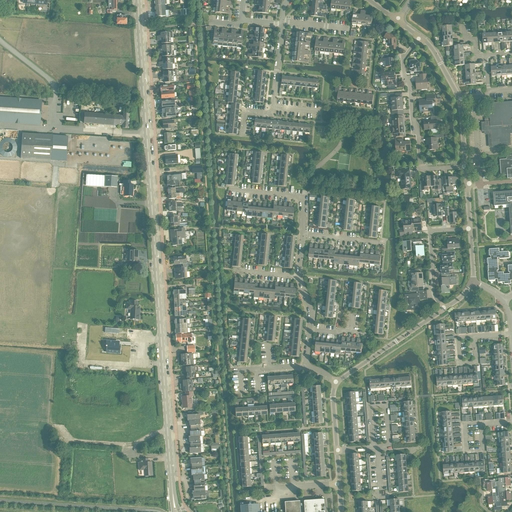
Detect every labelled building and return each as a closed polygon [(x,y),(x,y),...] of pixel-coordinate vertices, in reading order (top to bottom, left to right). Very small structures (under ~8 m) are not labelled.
[(110,0),(108,0),(108,7),(111,7),(111,10),(107,10),(107,13),(112,14),(112,10),(117,10),(116,0),(110,0)] [(126,24),(126,19),(125,16),(117,16),(117,24),(126,24)] [(212,42),(212,45),(217,45),(219,33),(216,33),(217,28),(214,28),(214,30),(211,29),(210,42),(212,42)] [(396,42),(395,42),(395,36),(389,31),(384,38),(388,41),(388,46),(391,46),(391,50),(397,49),(396,42)] [(394,67),(394,58),(388,59),(388,54),(381,55),(382,61),(385,61),(386,67),(394,67)] [(420,67),(420,63),(417,64),(417,61),(410,61),(410,66),(409,67),(409,68),(411,69),(412,68),(412,72),(415,72),(416,75),(423,74),(423,71),(417,71),(417,68),(420,67)] [(351,75),(351,79),(354,80),(355,77),(364,78),(365,72),(355,71),(355,72),(355,75),(351,75)] [(391,72),(381,73),(381,77),(381,79),(384,79),(385,84),(386,84),(386,86),(395,85),(395,83),(396,83),(396,76),(395,76),(394,72),(391,72)] [(416,78),(417,90),(427,89),(426,74),(420,75),(420,78),(416,78)] [(312,88),(311,88),(311,91),(313,92),(313,88),(318,88),(319,80),(312,80),(312,88)] [(337,101),(343,101),(344,92),(343,92),(339,91),(340,88),(335,87),(335,91),(338,92),(337,101)] [(256,91),(255,95),(255,96),(263,97),(264,91),(256,90),(256,89),(252,89),(252,91),(256,91)] [(388,95),(389,101),(391,101),(392,104),(403,104),(402,93),(395,94),(388,95)] [(254,102),(262,103),(263,97),(255,96),(255,95),(251,95),(251,97),(255,97),(254,102)] [(432,111),(432,103),(435,103),(434,95),(427,96),(427,100),(420,101),(420,110),(428,110),(428,112),(432,111)] [(227,102),(227,103),(239,104),(236,103),(236,97),(228,96),(224,96),(224,98),(228,98),(227,102)] [(0,98),(0,121),(40,124),(42,102),(0,98)] [(482,132),(484,132),(491,131),(492,147),(500,147),(511,146),(510,137),(510,134),(511,133),(511,101),(489,103),(490,118),(485,118),(485,122),(481,122),(482,132)] [(392,114),(402,114),(403,114),(403,104),(392,104),(392,114)] [(120,126),(121,116),(84,113),(83,123),(120,126)] [(128,129),(129,114),(123,114),(123,116),(121,116),(120,126),(122,126),(122,128),(128,129)] [(392,120),(392,127),(404,126),(404,116),(394,117),(394,120),(392,120)] [(436,129),(436,124),(440,123),(439,116),(431,117),(431,121),(425,121),(425,130),(436,129)] [(173,120),(163,121),(163,129),(174,128),(173,120)] [(229,123),(228,127),(228,128),(236,129),(237,122),(229,121),(225,120),(225,121),(220,120),(220,122),(225,123),(229,123)] [(303,124),(302,133),(302,136),(304,137),(305,133),(309,133),(310,125),(303,124)] [(395,134),(395,137),(405,136),(404,126),(392,127),(393,134),(395,134)] [(228,129),(228,134),(236,135),(236,129),(228,128),(228,127),(225,127),(224,129),(228,129)] [(176,138),(184,137),(183,131),(175,131),(176,133),(171,133),(164,134),(164,144),(172,143),(172,140),(174,140),(173,138),(176,138)] [(22,133),(21,158),(51,161),(66,162),(67,136),(53,135),(22,133)] [(437,150),(437,138),(443,138),(443,135),(433,135),(433,138),(426,139),(426,143),(429,143),(429,150),(437,150)] [(396,151),(405,150),(405,151),(405,150),(406,152),(411,151),(410,142),(403,142),(403,139),(395,140),(396,151)] [(280,157),(280,161),(288,162),(289,156),(281,155),(277,154),(273,154),(273,156),(280,157)] [(177,164),(177,155),(165,156),(166,164),(177,164)] [(511,158),(500,160),(501,176),(507,175),(508,179),(511,178),(511,158)] [(279,169),(279,173),(278,174),(287,175),(287,168),(279,168),(279,167),(275,167),(272,167),(272,168),(279,169)] [(253,173),(252,177),(260,178),(261,172),(253,171),(253,170),(249,170),(249,172),(253,173)] [(401,177),(402,189),(411,189),(409,170),(397,171),(398,177),(401,177)] [(227,175),(226,178),(226,179),(234,180),(235,174),(227,173),(227,172),(223,172),(223,174),(227,175)] [(278,175),(278,179),(278,180),(286,181),(287,175),(278,174),(279,173),(275,173),(275,175),(278,175)] [(86,175),(85,185),(117,188),(117,177),(86,175)] [(453,186),(453,185),(457,185),(456,177),(452,178),(452,175),(448,175),(448,177),(442,177),(443,191),(446,191),(447,193),(454,193),(453,187),(452,187),(452,186),(453,186)] [(252,179),(252,184),(260,184),(260,178),(252,177),(249,176),(248,178),(252,179)] [(430,177),(431,187),(435,186),(435,190),(441,189),(441,180),(438,180),(437,176),(430,177)] [(427,187),(431,187),(430,177),(423,177),(424,181),(421,182),(421,191),(428,190),(427,187)] [(226,181),(226,185),(234,186),(234,180),(226,179),(226,178),(223,178),(222,180),(226,181)] [(278,182),(277,186),(285,187),(286,181),(278,180),(278,179),(274,179),(274,181),(278,182)] [(123,184),(125,184),(124,196),(133,196),(133,185),(130,185),(130,181),(123,181),(123,184)] [(511,191),(493,193),(494,206),(509,205),(511,235),(511,234),(511,191)] [(310,195),(310,197),(318,198),(317,202),(321,202),(321,203),(329,204),(330,197),(322,197),(322,196),(318,196),(310,195)] [(433,216),(441,216),(441,210),(445,210),(445,204),(433,205),(433,216)] [(446,216),(449,216),(450,223),(458,223),(457,212),(449,213),(449,210),(445,210),(446,216)] [(170,215),(169,215),(170,226),(179,226),(179,227),(184,227),(184,223),(179,224),(179,221),(178,221),(178,216),(170,215)] [(345,220),(344,223),(344,224),(353,225),(353,219),(345,218),(345,217),(341,217),(341,219),(345,220)] [(407,232),(412,232),(411,219),(411,221),(404,221),(404,231),(400,231),(400,237),(407,236),(407,232)] [(411,219),(412,232),(420,231),(420,228),(421,228),(421,219),(411,219)] [(315,220),(315,223),(319,223),(318,228),(326,228),(327,222),(319,221),(315,220)] [(336,223),(336,225),(340,225),(344,226),(344,230),(352,231),(353,225),(344,224),(344,223),(341,223),(341,224),(336,223)] [(185,238),(184,232),(184,228),(178,229),(178,230),(171,230),(171,236),(172,236),(173,245),(182,245),(181,238),(185,238)] [(369,233),(369,237),(377,238),(378,232),(369,231),(370,231),(366,230),(366,232),(369,233)] [(411,243),(413,243),(421,242),(421,239),(408,240),(408,241),(402,242),(403,252),(412,251),(411,243)] [(448,247),(442,247),(443,251),(450,250),(450,248),(459,248),(459,240),(455,240),(455,239),(447,240),(448,247)] [(422,242),(421,242),(413,243),(414,251),(416,251),(416,256),(419,256),(419,257),(420,256),(424,256),(424,250),(422,250),(422,242)] [(282,248),(281,250),(285,251),(285,255),(293,256),(293,250),(285,249),(282,248)] [(491,256),(491,258),(497,258),(499,258),(499,252),(499,248),(489,249),(490,256),(491,256)] [(126,250),(125,262),(129,262),(137,262),(138,251),(131,250),(129,250),(126,250)] [(259,254),(258,258),(258,259),(267,260),(267,253),(259,253),(259,252),(255,252),(255,254),(259,254)] [(442,256),(443,263),(452,262),(452,259),(455,259),(454,252),(447,252),(447,255),(442,256)] [(233,253),(229,253),(229,255),(233,256),(233,259),(232,260),(241,261),(241,255),(233,254),(233,253)] [(281,255),(281,257),(284,257),(284,261),(284,262),(292,262),(293,256),(285,255),(281,254),(281,255)] [(189,262),(186,263),(185,256),(173,257),(174,265),(182,264),(182,267),(189,266),(189,262)] [(258,260),(258,265),(266,266),(267,260),(258,259),(258,258),(255,258),(254,260),(258,260)] [(232,266),(240,267),(241,261),(232,260),(233,259),(229,259),(229,261),(232,262),(232,266)] [(280,261),(280,263),(284,263),(283,268),(291,269),(292,262),(284,262),(284,261),(280,261)] [(453,270),(452,262),(443,263),(443,266),(441,266),(441,274),(449,273),(449,270),(453,270)] [(186,272),(187,272),(187,268),(174,268),(174,273),(175,273),(175,279),(187,278),(186,272)] [(417,270),(409,271),(409,274),(412,274),(412,281),(411,281),(423,280),(422,273),(417,273),(417,270)] [(495,279),(497,279),(497,272),(497,271),(488,271),(488,281),(495,280),(495,279)] [(441,278),(442,293),(450,292),(449,285),(457,284),(457,277),(450,277),(450,274),(441,275),(441,278)] [(411,281),(408,281),(408,288),(409,288),(410,291),(418,290),(418,287),(423,287),(423,280),(411,281)] [(417,294),(405,295),(406,310),(419,309),(419,300),(427,299),(427,294),(427,291),(417,292),(417,294)] [(353,297),(353,301),(361,302),(361,296),(353,295),(349,294),(349,296),(353,297)] [(352,303),(352,308),(360,309),(361,302),(353,301),(349,300),(349,303),(352,303)] [(127,303),(126,309),(131,309),(130,319),(135,319),(136,320),(137,320),(138,320),(139,320),(140,307),(137,307),(137,301),(131,301),(131,303),(127,303)] [(326,307),(326,311),(334,312),(334,306),(326,305),(326,304),(323,304),(322,306),(326,307)] [(333,318),(334,312),(326,311),(322,310),(322,312),(326,313),(325,317),(333,318)] [(384,322),(376,321),(372,320),(372,323),(376,323),(376,327),(376,328),(384,328),(384,322)] [(383,335),(384,328),(376,328),(376,327),(372,327),(372,329),(375,329),(375,334),(383,335)] [(176,335),(176,342),(191,341),(191,334),(176,335)] [(266,336),(266,341),(274,342),(275,336),(267,335),(267,334),(263,334),(263,336),(266,336)] [(288,337),(288,339),(292,339),(292,343),(291,344),(300,345),(300,344),(300,338),(292,338),(292,337),(288,337)] [(106,346),(106,347),(106,352),(108,352),(120,353),(120,345),(119,345),(116,345),(117,341),(106,340),(106,346)] [(288,343),(287,345),(291,345),(291,349),(291,350),(299,351),(300,345),(291,344),(292,343),(288,343)] [(284,349),(284,351),(287,351),(291,352),(290,356),(298,357),(299,351),(291,350),(291,349),(287,349),(287,350),(284,349)] [(182,408),(185,408),(185,410),(193,409),(194,409),(195,408),(195,407),(195,404),(192,404),(191,396),(193,396),(192,392),(185,393),(185,396),(181,397),(182,408)] [(187,421),(189,421),(189,420),(200,420),(199,416),(203,415),(203,412),(188,412),(188,415),(187,415),(187,421)] [(190,426),(190,428),(200,428),(200,425),(200,420),(189,420),(189,421),(189,426),(190,426)] [(190,432),(190,437),(201,437),(200,431),(201,431),(200,428),(190,428),(190,432)] [(190,442),(190,445),(200,445),(200,442),(199,437),(201,437),(190,437),(188,437),(189,442),(190,442)] [(200,448),(200,445),(190,445),(190,448),(189,448),(190,454),(200,453),(200,448)] [(191,464),(191,467),(202,466),(201,463),(201,462),(204,462),(204,458),(201,458),(190,459),(190,464),(191,464)] [(141,460),(141,463),(139,463),(139,470),(144,470),(144,476),(145,476),(146,477),(148,477),(148,476),(152,475),(151,462),(148,463),(148,459),(141,460)] [(192,470),(191,470),(191,475),(193,475),(202,474),(205,474),(205,466),(202,466),(191,467),(192,470)] [(194,480),(194,483),(204,482),(204,479),(203,474),(202,474),(193,475),(193,480),(194,480)] [(498,482),(499,492),(506,492),(506,488),(502,488),(502,485),(506,485),(506,486),(511,486),(510,477),(498,478),(498,482)] [(193,486),(194,491),(204,491),(204,486),(205,486),(204,482),(194,483),(194,486),(193,486)] [(492,493),(492,496),(499,496),(499,492),(498,482),(486,482),(487,491),(492,490),(496,489),(496,492),(492,493)] [(205,496),(204,491),(194,491),(192,491),(193,497),(194,500),(206,499),(205,496)] [(506,492),(499,492),(499,496),(500,506),(502,506),(502,509),(507,509),(507,506),(507,502),(503,502),(503,499),(507,499),(507,500),(511,500),(511,491),(506,492)] [(492,496),(487,496),(488,505),(493,504),(497,503),(497,506),(493,507),(493,510),(495,510),(495,511),(496,511),(496,510),(502,510),(502,509),(502,506),(500,506),(499,496),(492,496)] [(313,500),(314,511),(324,511),(323,500),(323,499),(313,500)] [(303,501),(304,511),(314,511),(313,500),(304,500),(303,501)] [(284,502),(285,511),(300,511),(299,501),(284,502)]
